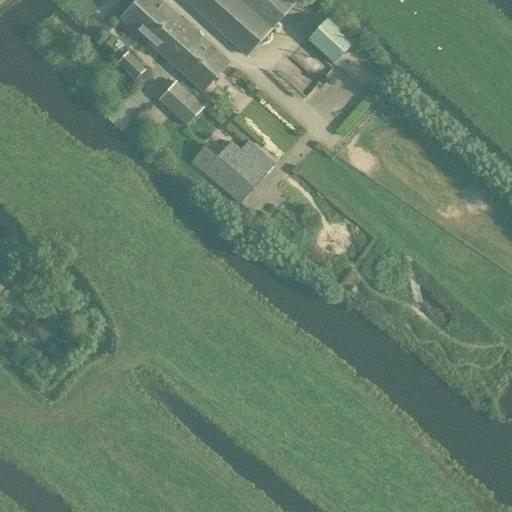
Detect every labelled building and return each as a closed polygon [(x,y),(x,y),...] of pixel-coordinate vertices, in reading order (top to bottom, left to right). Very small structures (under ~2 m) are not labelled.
[(156,0),(140,0),(122,21),(203,94),(229,65),(156,0)] [(191,0),(188,4),(248,57),(294,5),(288,0),(191,0)] [(328,18),(308,41),(335,65),(355,43),(328,18)] [(129,53),(118,64),(119,65),(135,81),(146,70),(129,53)] [(177,82),(159,101),(187,127),(205,107),(177,82)] [(206,148),(193,164),(241,204),(254,189),(275,165),(248,142),(240,150),(231,142),(217,158),(206,148)]
